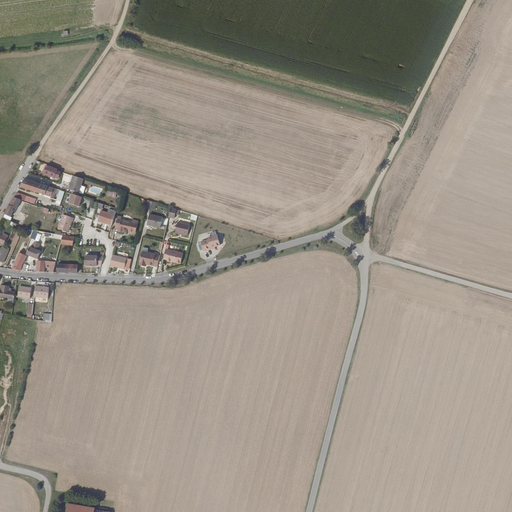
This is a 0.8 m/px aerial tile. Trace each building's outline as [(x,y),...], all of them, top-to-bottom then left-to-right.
[(59,169),(47,164),(44,172),(55,175),(59,169)] [(79,191),(83,179),(73,176),(69,188),(79,191)] [(25,177),(21,185),(46,193),(49,185),(25,177)] [(49,185),(46,193),(52,195),(55,187),(49,185)] [(66,191),(61,189),(58,198),(63,200),(66,191)] [(18,192),(16,197),(18,198),(35,203),(36,198),(18,192)] [(85,197),(73,193),(70,203),(80,206),(82,202),(82,201),(84,201),(85,197)] [(15,196),(6,213),(12,216),(16,207),(18,208),(22,199),(18,198),(16,197),(15,196)] [(115,214),(102,209),(98,219),(112,224),(115,214)] [(75,217),(64,213),(59,228),(69,231),(73,220),(73,221),(75,217)] [(160,228),(163,217),(149,214),(146,224),(160,228)] [(122,216),(118,215),(115,226),(119,228),(118,230),(123,231),(126,232),(127,230),(134,232),(138,221),(132,219),(132,221),(121,218),(122,216)] [(190,226),(178,223),(175,233),(187,235),(190,226)] [(75,236),(63,235),(61,243),(73,244),(75,236)] [(201,243),(204,252),(212,249),(212,248),(216,247),(216,249),(222,247),(218,235),(209,238),(209,240),(201,243)] [(31,246),(27,254),(29,254),(38,259),(41,251),(39,250),(40,242),(42,239),(36,237),(34,242),(33,247),(31,246)] [(2,255),(0,257),(0,260),(3,261),(8,248),(5,247),(4,250),(2,255)] [(23,249),(13,268),(21,269),(24,262),(27,255),(27,254),(24,253),(26,250),(23,249)] [(165,251),(163,260),(166,261),(166,262),(175,264),(177,253),(165,251)] [(157,267),(159,257),(146,253),(140,252),(137,262),(138,262),(137,265),(143,266),(144,264),(157,267)] [(96,265),(100,265),(103,256),(97,256),(97,255),(84,255),(84,267),(88,267),(88,266),(96,266),(96,265)] [(125,258),(112,255),(109,267),(112,267),(113,266),(122,268),(125,258)] [(38,260),(38,270),(47,271),(48,263),(51,263),(51,271),(54,271),(54,261),(38,260)] [(58,272),(78,273),(78,265),(58,264),(58,272)] [(0,296),(14,299),(16,292),(9,290),(10,286),(2,284),(1,289),(0,289),(0,288),(0,296)] [(31,288),(19,286),(18,296),(30,298),(31,288)] [(49,287),(35,286),(34,297),(48,298),(49,287)] [(51,323),(52,314),(44,313),(44,322),(51,323)] [(47,485),(20,477),(17,489),(44,496),(47,485)] [(68,511),(96,511),(97,508),(70,503),(68,511)]
